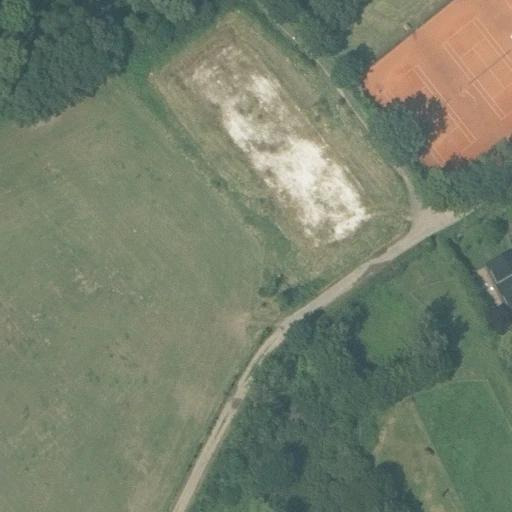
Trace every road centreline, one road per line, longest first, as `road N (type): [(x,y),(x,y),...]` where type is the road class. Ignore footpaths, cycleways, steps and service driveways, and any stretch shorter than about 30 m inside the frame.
road 1 (track): [(511,179),(432,221),(292,327),(198,511)]
road 2 (track): [(511,411),(484,374),(452,378),(388,408),(361,409),(339,394),(312,309)]
